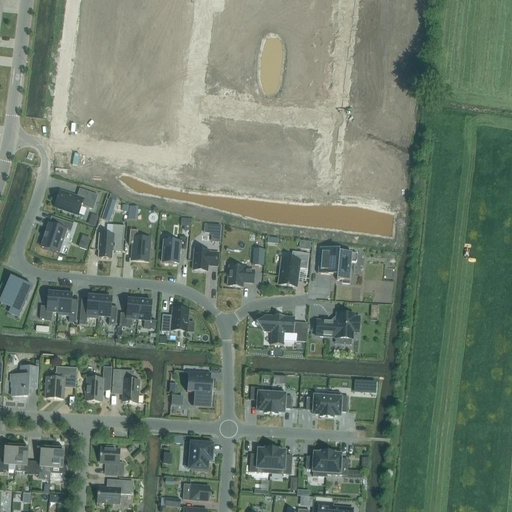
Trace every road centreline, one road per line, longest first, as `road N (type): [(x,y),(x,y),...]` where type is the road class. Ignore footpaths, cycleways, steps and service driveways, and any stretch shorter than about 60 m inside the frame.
road 1 (residential): [(9,136),(37,142),(47,157),(17,252),(21,265),(44,275),(180,289),(225,325)]
road 2 (unknown): [(205,0),(193,141),(165,160),(37,142)]
road 3 (unknown): [(354,0),(339,183)]
road 4 (unknown): [(196,104),(344,121)]
road 5 (unknown): [(47,143),(64,0)]
road 6 (residential): [(86,421),(229,429)]
road 7 (tertiary): [(26,0),(9,136)]
road 8 (residential): [(229,429),(353,437)]
